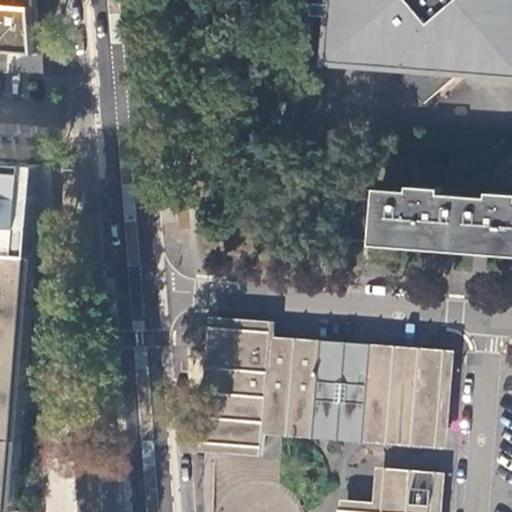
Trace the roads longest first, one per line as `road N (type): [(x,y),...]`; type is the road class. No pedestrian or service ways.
road 1 (residential): [(136,299),(482,322)]
road 2 (secondary): [(151,511),(136,299)]
road 3 (residential): [(482,322),(468,511)]
road 4 (secondary): [(136,299),(121,117)]
road 5 (residential): [(0,108),(121,117)]
